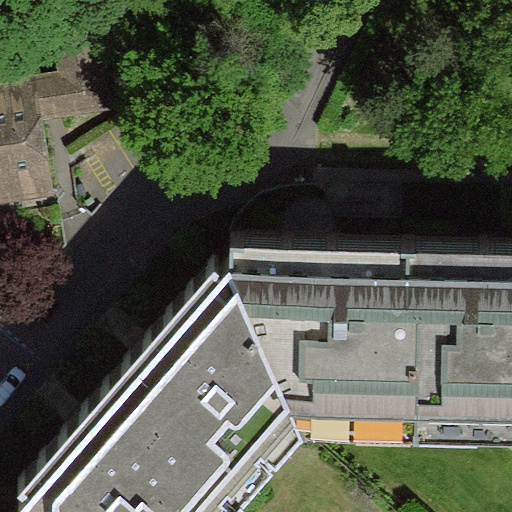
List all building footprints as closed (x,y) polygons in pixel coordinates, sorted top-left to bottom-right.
[(0,183),(51,176),(39,101),(106,89),(92,11),(55,17),(63,73),(0,82),(0,183)] [(232,230),(231,255),(298,405),(305,421),(415,424),(420,294),(409,294),(409,234),(232,230)] [(511,235),(409,234),(409,294),(420,294),(415,424),(511,426),(511,235)] [(142,337),(107,376),(228,481),(246,461),(298,405),(231,255),(223,262),(214,255),(142,337)] [(22,475),(30,484),(21,495),(22,511),(201,511),(228,481),(107,376),(69,421),(22,475)]
